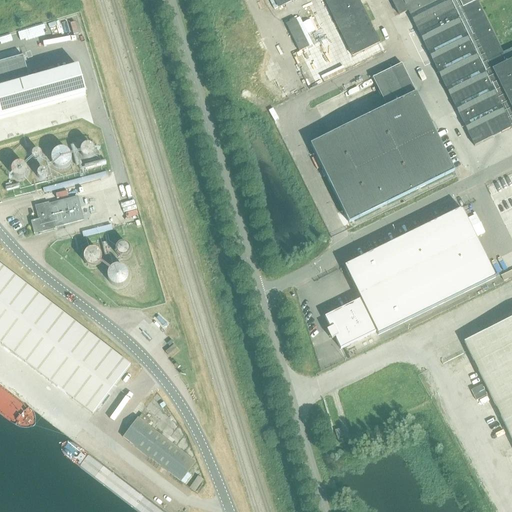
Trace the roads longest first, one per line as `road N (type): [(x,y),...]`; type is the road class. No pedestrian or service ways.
road 1 (unclassified): [(229,511),(205,448),(165,383),(126,340),(0,236)]
road 2 (unclassified): [(256,293),(164,0)]
road 3 (residential): [(256,293),(511,165)]
road 4 (unknown): [(399,49),(300,101),(289,115),(302,163),(344,249)]
road 5 (unclassified): [(332,511),(256,293)]
road 6 (unknown): [(399,49),(433,91),(475,183)]
road 7 (unknown): [(95,435),(178,495),(226,505)]
